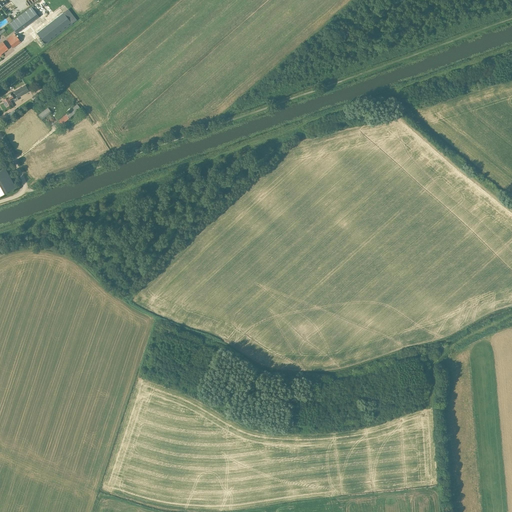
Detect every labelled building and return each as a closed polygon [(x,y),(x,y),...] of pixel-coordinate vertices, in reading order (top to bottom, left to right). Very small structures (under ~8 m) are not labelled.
[(11,0),(17,8),(29,0),(11,0)] [(9,24),(17,34),(39,17),(32,7),(9,24)] [(37,34),(45,45),(72,24),(63,13),(37,34)] [(6,39),(12,47),(21,42),(14,33),(6,39)] [(3,100),(6,107),(12,104),(10,100),(17,97),(17,99),(29,92),(25,85),(14,92),(7,95),(8,98),(3,100)] [(32,97),(34,101),(41,96),(38,93),(32,97)] [(58,121),(61,125),(80,109),(77,105),(58,121)] [(38,115),(42,120),(51,112),(48,108),(38,115)] [(0,195),(15,188),(4,169),(0,170),(0,195)]
